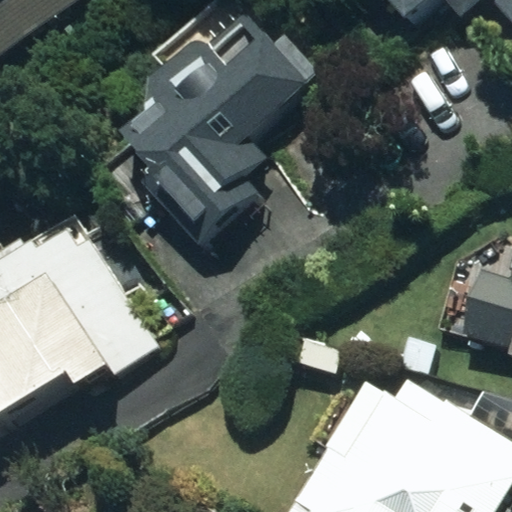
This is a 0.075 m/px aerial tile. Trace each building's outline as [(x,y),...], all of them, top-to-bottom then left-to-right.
[(0,0),(0,69),(96,0),(0,0)] [(244,0),(169,65),(173,122),(134,156),(216,251),(263,210),(252,197),(290,164),(275,147),(342,90),(295,35),(287,42),(250,0),(244,0)] [(511,0),(400,0),(424,29),(454,2),(475,27),(495,9),(511,28),(511,0)] [(175,346),(88,219),(0,279),(0,443),(88,383),(98,398),(175,346)] [(511,283),(494,278),(477,342),(511,351),(511,283)] [(508,511),(511,506),(511,442),(420,386),(408,405),(380,389),(304,511),(508,511)]
